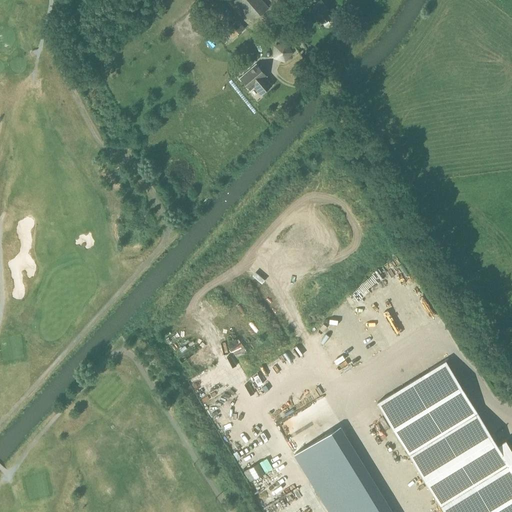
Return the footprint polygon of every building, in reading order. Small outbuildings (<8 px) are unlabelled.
[(233,38),(244,28),(219,0),(202,0),(201,1),(233,38)] [(233,0),(252,21),(268,7),(261,0),(233,0)] [(311,13),(312,12),(320,23),(332,15),(323,4),(325,2),(323,0),(309,0),(312,4),(307,7),(311,13)] [(71,2),(64,5),(67,13),(74,10),(71,2)] [(266,86),(270,82),(265,77),(266,76),(256,64),(240,77),(250,89),(254,86),(260,94),(267,88),(266,86)] [(511,511),(511,451),(505,440),(497,445),(446,360),(377,402),(443,511),(511,511)] [(293,454),(328,511),(392,511),(340,426),(293,454)]
